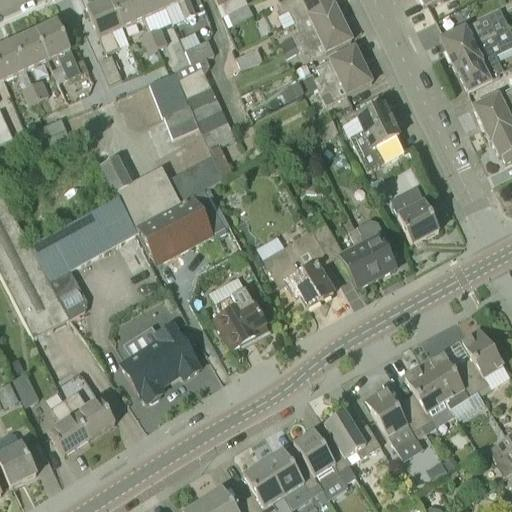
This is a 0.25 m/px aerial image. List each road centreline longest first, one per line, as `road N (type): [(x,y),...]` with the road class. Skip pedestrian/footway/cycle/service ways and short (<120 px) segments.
road 1 (tertiary): [(84,511),(274,398),(345,343),(502,257)]
road 2 (residential): [(502,257),(372,0)]
